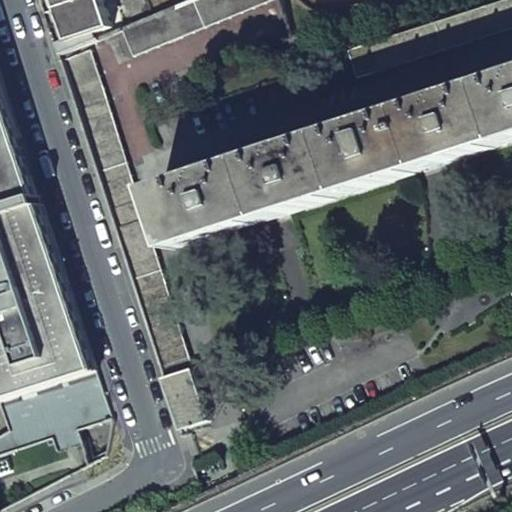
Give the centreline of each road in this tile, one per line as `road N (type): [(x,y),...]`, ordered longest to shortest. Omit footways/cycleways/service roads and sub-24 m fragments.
road 1 (residential): [(79,511),(148,474),(158,460),(10,0)]
road 2 (trunk): [(511,391),(257,511)]
road 3 (trunk): [(364,511),(511,446)]
